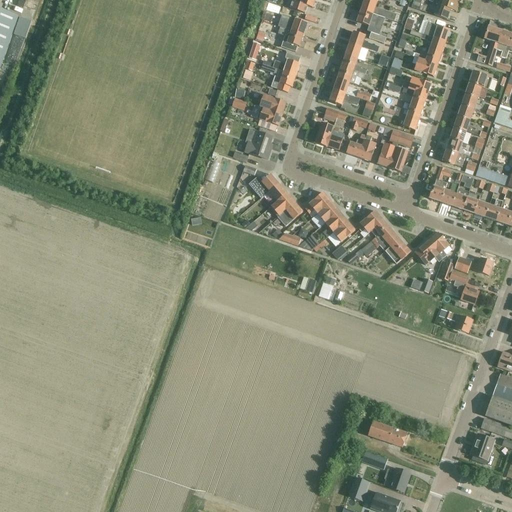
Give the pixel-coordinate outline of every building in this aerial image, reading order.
[(293,0),(290,10),(304,15),(307,7),(312,9),(315,0),(293,0)] [(375,9),(377,4),(365,0),(364,0),(360,11),(373,16),(373,15),(377,17),(384,19),(394,23),(396,16),(375,9)] [(456,13),(459,3),(449,0),(440,0),(434,17),(447,21),(450,11),(456,13)] [(411,9),(424,13),(427,7),(413,2),(411,9)] [(0,11),(0,68),(18,18),(0,11)] [(360,11),(356,23),(369,27),(380,31),(384,19),(377,17),(373,15),(373,16),(360,11)] [(425,17),(423,23),(428,24),(434,26),(436,21),(425,17)] [(31,22),(19,18),(13,35),(25,39),(31,22)] [(404,29),(412,31),(415,21),(407,19),(404,29)] [(282,22),(281,24),(277,23),(275,27),(280,28),(303,36),(307,25),(295,20),(293,26),(282,22)] [(496,31),(498,25),(490,22),(484,40),(492,43),(486,59),(494,61),(497,51),(499,45),(502,33),(496,31)] [(422,35),(429,38),(433,39),(445,43),(449,32),(444,30),(444,29),(443,29),(434,26),(428,24),(424,36),(422,35)] [(280,28),(277,35),(284,37),(281,48),(295,53),(297,48),(299,48),(303,36),(280,28)] [(431,44),(429,51),(441,55),(445,43),(433,39),(429,38),(422,35),(411,32),(409,36),(428,42),(427,43),(431,44)] [(353,33),(349,45),(361,49),(365,50),(372,53),(377,54),(379,48),(368,45),(368,44),(364,42),(365,37),(353,33)] [(511,40),(511,35),(502,33),(499,45),(497,51),(502,53),(500,58),(506,60),(508,52),(510,48),(511,40)] [(386,39),(371,34),(369,40),(384,45),(386,39)] [(349,45),(345,56),(357,60),(359,54),(364,56),(367,57),(368,52),(365,50),(361,49),(349,45)] [(437,67),(441,55),(429,51),(429,53),(424,51),(423,53),(417,51),(414,59),(419,60),(421,61),(425,62),(437,67)] [(262,66),(268,68),(296,77),(300,65),(298,65),(300,59),(286,54),(285,59),(286,61),(287,62),(286,66),(275,62),(274,65),(263,62),(262,66)] [(258,72),(263,58),(256,55),(251,69),(258,72)] [(355,66),(357,60),(345,56),(341,68),(357,73),(364,76),(365,76),(366,72),(359,70),(359,68),(355,66)] [(389,59),(381,56),(378,65),(386,67),(389,59)] [(476,63),(491,67),(494,61),(486,59),(479,56),(476,63)] [(433,78),(437,67),(425,62),(421,61),(419,60),(415,72),(433,78)] [(263,66),(262,71),(277,76),(276,78),(275,77),(271,88),(277,90),(288,94),(290,88),(292,89),(296,77),(268,68),(263,66)] [(341,68),(337,79),(349,84),(349,83),(354,85),(356,78),(363,80),(365,76),(364,76),(357,73),(341,68)] [(473,73),(469,85),(481,89),(488,91),(492,80),(473,73)] [(500,78),(497,85),(503,87),(505,80),(500,78)] [(356,99),(359,100),(369,103),(371,96),(348,88),(349,84),(337,79),(333,91),(345,95),(349,96),(356,99)] [(415,93),(427,97),(431,86),(419,81),(416,88),(412,87),(412,88),(405,85),(404,89),(415,93)] [(364,89),(375,93),(377,87),(367,83),(364,89)] [(469,85),(465,96),(477,100),(481,89),(469,85)] [(413,99),(411,105),(423,109),(427,97),(415,93),(404,89),(402,93),(409,96),(408,98),(413,99)] [(243,91),(240,98),(252,104),(255,96),(243,91)] [(357,106),(359,100),(356,99),(349,96),(345,95),(333,91),(329,103),(335,105),(336,106),(336,105),(341,107),(343,102),(357,106)] [(261,108),(282,116),(286,104),(281,102),(281,101),(280,101),(280,102),(264,96),(260,108),(261,108)] [(465,96),(461,107),(473,111),(477,100),(465,96)] [(232,108),(243,112),(246,104),(235,100),(232,108)] [(375,106),(374,105),(367,103),(365,109),(373,112),(375,106)] [(407,116),(419,121),(423,109),(411,105),(408,112),(397,108),(396,112),(403,115),(407,116)] [(461,107),(458,118),(470,122),(473,111),(461,107)] [(257,120),(266,123),(278,128),(282,116),(261,108),(257,120)] [(415,132),(419,121),(407,116),(403,115),(396,112),(396,113),(383,108),(382,112),(401,119),(401,120),(405,121),(403,128),(415,132)] [(492,117),(494,113),(495,110),(489,108),(486,115),(492,117)] [(336,120),(339,114),(327,110),(325,116),(336,120)] [(339,114),(336,120),(334,127),(327,148),(339,152),(344,136),(337,134),(339,129),(342,130),(347,116),(339,114)] [(502,123),(511,126),(511,124),(511,119),(504,117),(502,123)] [(458,118),(454,129),(466,133),(485,139),(486,135),(476,131),(476,130),(468,128),(470,122),(458,118)] [(366,130),(368,124),(354,119),(350,130),(356,132),(358,127),(366,130)] [(229,121),(224,120),(220,132),(223,133),(226,126),(227,126),(229,121)] [(321,125),(319,133),(315,144),(327,148),(334,127),(333,129),(321,125)] [(454,129),(450,140),(462,144),(466,133),(454,129)] [(398,145),(401,135),(394,132),(390,142),(398,145)] [(248,144),(245,153),(249,155),(267,161),(270,153),(268,152),(272,138),(256,133),(252,145),(248,144)] [(413,139),(401,135),(398,145),(409,149),(413,139)] [(346,155),(358,159),(365,137),(361,136),(359,142),(357,141),(355,145),(350,143),(346,155)] [(365,137),(358,159),(370,163),(376,145),(370,143),(372,138),(366,136),(366,137),(365,137)] [(465,157),(471,159),(473,155),(467,153),(467,152),(460,149),(462,144),(450,140),(446,151),(458,155),(465,157)] [(477,141),(476,144),(475,148),(481,150),(484,143),(477,141)] [(381,154),(377,165),(389,169),(393,158),(394,154),(396,150),(396,148),(392,147),(391,150),(389,149),(388,152),(382,150),(381,154)] [(396,150),(393,158),(389,169),(401,174),(408,154),(396,150)] [(465,157),(458,155),(446,151),(442,162),(455,166),(461,168),(465,157)] [(233,160),(243,163),(246,164),(248,158),(235,153),(233,160)] [(469,163),(466,170),(473,173),(476,165),(469,163)] [(245,167),(243,173),(254,177),(256,171),(245,167)] [(441,204),(445,191),(447,184),(440,182),(443,176),(449,178),(451,173),(440,169),(429,200),(441,204)] [(484,172),(483,181),(491,182),(492,173),(484,172)] [(492,183),(500,186),(503,178),(495,175),(492,183)] [(257,178),(248,185),(251,189),(252,189),(261,200),(266,196),(278,185),(270,176),(262,183),(257,178)] [(468,178),(464,188),(470,190),(473,180),(468,178)] [(477,181),(475,188),(482,190),(484,184),(477,181)] [(266,206),(269,209),(286,194),(278,185),(266,196),(271,202),(266,206)] [(441,204),(452,207),(458,190),(459,187),(452,185),(450,193),(445,191),(441,204)] [(488,185),(485,191),(493,194),(495,188),(488,185)] [(507,191),(499,189),(497,196),(504,199),(507,191)] [(458,190),(452,207),(463,211),(469,194),(458,190)] [(269,209),(277,218),(294,203),(286,194),(269,209)] [(314,211),(317,215),(331,203),(323,194),(309,206),(307,208),(312,213),(314,211)] [(463,211),(474,215),(478,203),(480,196),(475,194),(474,196),(469,194),(463,211)] [(494,208),(489,206),(485,219),(496,222),(500,210),(503,203),(496,201),(494,208)] [(293,221),(302,213),(294,203),(277,218),(285,228),(293,221)] [(330,221),(339,213),(331,203),(317,215),(325,225),(327,223),(330,221)] [(478,203),(474,215),(485,219),(489,206),(478,203)] [(496,222),(507,226),(511,214),(500,210),(496,222)] [(360,225),(360,226),(364,231),(368,235),(371,233),(370,233),(383,222),(375,212),(360,225)] [(327,239),(333,234),(347,222),(339,213),(330,221),(327,223),(325,225),(329,229),(323,234),(327,239)] [(250,226),(246,221),(242,225),(245,229),(245,230),(252,232),(257,228),(253,224),(250,226)] [(355,232),(347,222),(333,234),(341,243),(355,232)] [(361,251),(364,254),(391,231),(383,222),(370,233),(371,233),(376,239),(361,251)] [(276,240),(282,235),(278,230),(272,236),(276,240)] [(380,246),(385,252),(399,240),(391,231),(364,254),(367,258),(380,246)] [(438,234),(428,242),(443,259),(446,257),(445,255),(442,252),(449,247),(438,235),(438,234)] [(305,242),(298,247),(300,248),(311,252),(313,250),(319,245),(312,236),(305,242)] [(285,243),(298,247),(300,240),(291,237),(285,243)] [(348,238),(343,243),(348,250),(354,245),(348,238)] [(393,262),(396,265),(410,253),(399,240),(385,252),(389,257),(390,256),(394,261),(393,262)] [(326,246),(323,242),(319,245),(313,250),(317,255),(326,246)] [(419,251),(415,254),(426,266),(430,263),(435,259),(439,263),(443,259),(428,242),(419,251)] [(341,247),(332,255),(338,261),(346,253),(341,247)] [(356,256),(348,262),(351,266),(359,259),(356,256)] [(493,264),(481,260),(479,265),(476,264),(471,263),(458,258),(454,270),(467,275),(469,270),(488,277),(493,264)] [(446,264),(441,279),(448,282),(453,267),(446,264)] [(461,301),(474,306),(479,293),(473,291),(474,288),(466,285),(468,279),(452,273),(449,280),(455,282),(453,287),(458,289),(456,293),(463,296),(461,301)] [(325,284),(332,287),(335,280),(327,278),(325,284)] [(312,293),(315,282),(309,280),(305,291),(312,293)] [(413,280),(411,288),(428,294),(433,283),(424,280),(423,284),(413,280)] [(337,290),(323,285),(319,299),(332,303),(337,290)] [(446,308),(453,311),(456,303),(449,300),(446,308)] [(455,330),(467,335),(472,322),(441,311),(439,317),(454,323),(457,324),(455,330)] [(511,357),(502,354),(500,361),(501,361),(499,366),(498,366),(497,368),(511,373),(511,357)] [(496,385),(507,389),(511,390),(511,379),(500,375),(496,385)] [(507,389),(496,385),(494,391),(505,395),(507,389)] [(511,404),(492,397),(485,417),(511,427),(511,404)] [(480,429),(511,440),(511,429),(484,419),(480,429)] [(402,448),(407,434),(372,422),(368,437),(402,448)] [(494,458),(488,456),(493,441),(478,436),(471,456),(484,461),(483,465),(491,468),(494,458)] [(511,448),(511,442),(504,440),(501,446),(511,450),(511,448)] [(372,454),(393,462),(395,454),(375,447),(372,454)] [(387,461),(365,453),(362,463),(383,471),(387,461)] [(387,483),(385,487),(389,489),(403,494),(410,475),(396,470),(391,484),(387,483)] [(362,502),(365,493),(369,483),(355,479),(348,498),(362,502)] [(376,494),(370,510),(376,511),(396,511),(400,503),(376,494)]
